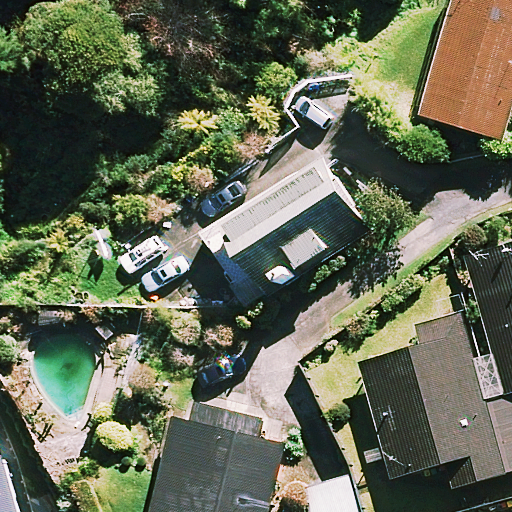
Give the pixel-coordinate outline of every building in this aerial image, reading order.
[(511,127),(511,0),(453,0),(420,115),(508,141),(511,127)] [(372,229),(327,159),(205,238),(250,307),(372,229)] [(511,249),(466,262),(480,312),(487,340),(471,344),(463,316),(425,327),(430,346),(365,363),(396,479),(450,464),(457,488),(511,472),(511,249)] [(202,407),(198,424),(179,419),(156,511),(271,511),(287,447),(259,441),(264,421),(202,407)] [(360,511),(353,479),(309,490),(313,511),(360,511)]
